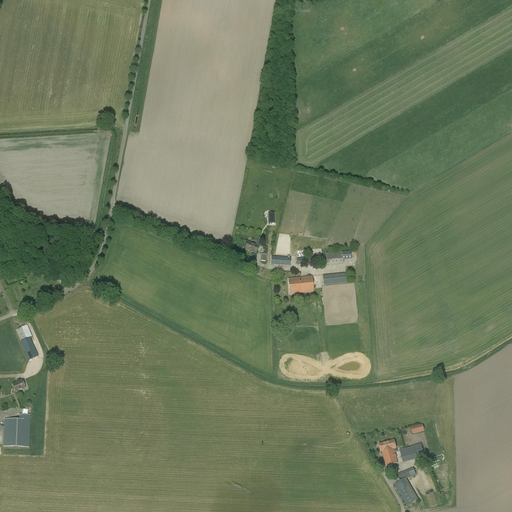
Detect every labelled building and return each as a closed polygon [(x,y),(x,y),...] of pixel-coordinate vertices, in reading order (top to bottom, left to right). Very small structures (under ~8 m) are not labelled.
[(256,254),(258,247),(247,243),(244,250),(256,254)] [(326,254),(326,256),(326,263),(327,265),(343,264),(342,261),(342,253),(342,252),(326,254)] [(342,253),(342,261),(352,260),(351,252),(342,253)] [(297,266),(326,263),(326,256),(297,259),(297,266)] [(290,267),(291,258),(268,257),(267,265),(290,267)] [(324,286),(347,284),(346,274),(323,276),(324,286)] [(312,277),(289,280),(290,295),(314,292),(312,277)] [(27,325),(16,330),(21,341),(32,336),(27,325)] [(32,339),(22,343),(30,361),(34,360),(31,354),(37,352),(32,339)] [(16,383),(12,385),(16,393),(26,389),(22,381),(16,383)] [(4,420),(3,447),(16,448),(29,448),(30,416),(19,415),(19,420),(16,420),(4,420)] [(423,425),(411,428),(412,435),(425,431),(423,425)] [(394,441),(379,445),(381,453),(382,452),(386,467),(398,464),(395,453),(397,452),(394,441)] [(425,455),(422,444),(398,450),(401,463),(416,459),(416,457),(425,455)] [(413,469),(398,475),(401,481),(407,479),(416,475),(413,469)] [(401,481),(394,485),(407,507),(414,503),(419,500),(407,479),(401,481)]
